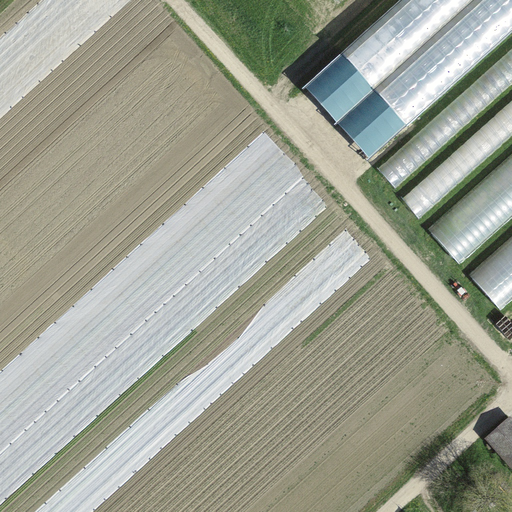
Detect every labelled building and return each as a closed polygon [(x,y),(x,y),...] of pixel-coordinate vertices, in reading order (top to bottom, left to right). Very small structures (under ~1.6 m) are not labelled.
[(370,148),(511,27),(511,0),(387,0),(304,71),(370,148)] [(511,46),(378,161),(421,211),(511,133),(511,46)] [(511,146),(426,218),(456,254),(511,206),(511,146)] [(511,229),(468,267),(496,299),(511,285),(511,229)] [(511,421),(510,420),(486,438),(511,467),(511,421)]
